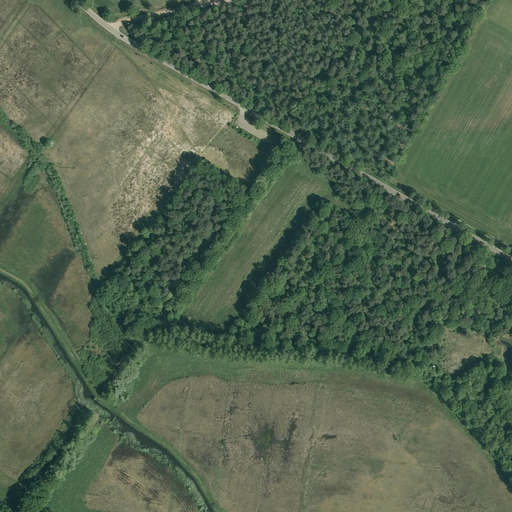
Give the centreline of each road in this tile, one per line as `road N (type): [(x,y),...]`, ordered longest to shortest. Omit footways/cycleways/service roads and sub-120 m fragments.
road 1 (tertiary): [(511,259),(118,34),(77,0)]
road 2 (track): [(95,393),(279,153),(271,140)]
road 3 (track): [(217,511),(169,447),(97,396),(55,330)]
